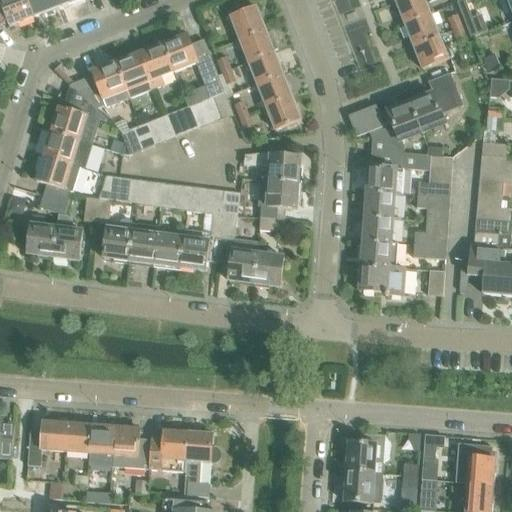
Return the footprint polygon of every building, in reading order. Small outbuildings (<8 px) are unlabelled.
[(35,20),(26,0),(0,0),(0,28),(8,26),(10,30),(35,20)] [(35,19),(59,9),(55,0),(26,0),(35,20),(35,19)] [(55,0),(59,9),(82,0),(55,0)] [(378,66),(369,38),(356,42),(347,13),(356,11),(352,0),(338,0),(361,71),(378,66)] [(403,0),(395,3),(404,26),(430,15),(424,0),(403,0)] [(457,4),(462,17),(470,14),(465,1),(457,4)] [(229,19),(238,42),(264,31),(255,9),(229,19)] [(404,26),(412,48),(439,38),(430,15),(404,26)] [(481,16),(464,23),(471,40),(488,33),(481,16)] [(448,22),(452,33),(462,29),(457,18),(448,22)] [(211,41),(219,37),(214,25),(206,29),(211,41)] [(467,42),(462,29),(452,33),(457,46),(467,42)] [(264,31),(238,42),(247,64),(273,54),(273,52),(276,50),(272,40),(268,41),(264,31)] [(189,36),(164,46),(175,74),(191,68),(195,67),(199,76),(209,101),(214,99),(226,95),(216,69),(205,42),(193,47),(191,43),(189,36)] [(448,60),(454,57),(449,47),(444,49),(439,38),(412,48),(421,71),(448,60)] [(164,46),(141,55),(155,91),(165,87),(162,80),(175,74),(164,46)] [(247,64),(256,87),(282,76),(273,54),(247,64)] [(155,91),(141,55),(117,64),(131,100),(155,91)] [(495,56),(484,60),(488,72),(499,68),(495,56)] [(217,64),(222,74),(231,71),(226,60),(217,64)] [(107,110),(131,100),(117,64),(92,74),(96,84),(77,92),(97,111),(106,107),(107,110)] [(236,85),(231,71),(222,74),(227,89),(236,85)] [(256,87),(265,109),(291,98),(282,76),(256,87)] [(435,94),(410,104),(422,137),(447,127),(442,115),(464,106),(453,76),(431,84),(435,94)] [(94,121),(97,111),(77,92),(70,113),(60,110),(52,135),(92,147),(98,125),(97,122),(94,121)] [(226,95),(214,99),(223,122),(235,117),(226,95)] [(300,121),(291,98),(265,109),(274,132),(300,121)] [(203,104),(212,126),(223,122),(214,99),(209,101),(203,104)] [(203,104),(191,108),(200,131),(212,126),(203,104)] [(237,107),(241,119),(249,115),(245,104),(237,107)] [(378,108),(351,118),(358,137),(371,133),(374,141),(373,156),(372,168),(399,169),(403,170),(431,172),(432,159),(428,159),(428,157),(406,155),(406,149),(404,144),(422,137),(410,104),(389,112),(380,115),(378,108)] [(191,108),(180,113),(189,135),(200,131),(191,108)] [(488,111),(488,120),(501,121),(505,122),(505,112),(488,111)] [(180,113),(168,117),(177,140),(189,135),(180,113)] [(254,127),(249,115),(241,119),(246,130),(254,127)] [(168,117),(157,122),(166,144),(177,140),(168,117)] [(484,134),(483,145),(485,145),(496,146),(497,121),(488,120),(487,133),(484,134)] [(157,122),(145,126),(154,149),(166,144),(157,122)] [(145,126),(134,130),(143,153),(154,149),(145,126)] [(134,130),(122,135),(131,158),(143,153),(134,130)] [(253,130),(242,135),(246,146),(257,141),(253,130)] [(84,171),(92,147),(52,135),(45,159),(81,170),(84,171)] [(485,145),(484,157),(507,159),(508,147),(485,145)] [(430,157),(428,157),(428,159),(432,159),(444,160),(444,159),(445,150),(431,148),(430,157)] [(271,168),(270,184),(301,186),(303,159),(273,156),(273,155),(249,158),(247,167),(271,168)] [(511,159),(507,159),(484,157),(483,170),(511,172),(511,159)] [(45,159),(37,183),(48,187),(44,199),(68,206),(72,194),(73,194),(81,170),(45,159)] [(432,159),(431,172),(431,184),(452,186),(454,160),(444,159),(444,160),(432,159)] [(370,167),(368,193),(397,195),(401,196),(403,170),(399,169),(372,168),(370,167)] [(511,184),(511,172),(483,170),(482,182),(505,184),(511,184)] [(108,178),(101,201),(111,203),(113,203),(117,203),(120,179),(108,178)] [(117,203),(129,205),(133,181),(120,179),(117,203)] [(129,205),(142,206),(145,183),(133,181),(129,205)] [(503,210),(505,184),(482,182),(479,208),(503,210)] [(142,206),(154,208),(157,184),(145,183),(142,206)] [(154,208),(165,210),(168,186),(157,184),(154,208)] [(299,211),(301,186),(270,184),(268,208),(263,207),(262,221),(287,223),(288,210),(299,211)] [(420,184),(419,197),(451,199),(452,186),(431,184),(420,184)] [(165,210),(177,211),(180,187),(168,186),(165,210)] [(193,189),(180,187),(177,211),(189,213),(193,189)] [(189,213),(201,214),(205,191),(193,189),(189,213)] [(201,214),(214,216),(217,192),(205,191),(201,214)] [(229,194),(217,192),(214,216),(226,218),(229,194)] [(368,193),(366,220),(395,221),(397,195),(368,193)] [(242,195),(229,194),(226,218),(239,219),(240,206),(242,195)] [(418,209),(429,210),(450,212),(451,199),(419,197),(418,209)] [(65,217),(68,206),(44,199),(41,209),(65,217)] [(97,224),(101,201),(88,199),(85,223),(97,224)] [(101,201),(97,224),(108,226),(109,226),(111,203),(101,201)] [(240,206),(239,219),(250,220),(252,208),(240,206)] [(511,211),(503,210),(479,208),(478,221),(511,224),(511,211)] [(429,210),(427,224),(449,225),(450,212),(429,210)] [(214,216),(211,237),(211,239),(222,241),(226,218),(214,216)] [(29,257),(55,259),(59,229),(44,228),(45,219),(33,217),(32,227),(29,257)] [(59,229),(55,259),(80,262),(83,232),(74,231),(74,225),(68,219),(60,218),(59,229)] [(236,243),(239,219),(226,218),(222,241),(236,243)] [(109,226),(108,226),(107,230),(109,230),(105,260),(130,263),(134,234),(133,233),(134,227),(133,223),(129,221),(125,220),(121,222),(119,225),(110,224),(110,226),(109,226)] [(366,220),(364,244),(393,246),(395,221),(366,220)] [(286,234),(287,223),(262,221),(261,233),(286,234)] [(510,237),(511,224),(478,221),(477,234),(501,236),(510,237)] [(427,224),(427,235),(448,236),(449,225),(427,224)] [(134,234),(130,263),(155,267),(160,237),(161,230),(135,226),(134,234)] [(184,240),(160,237),(155,267),(181,270),(186,233),(185,233),(184,240)] [(186,233),(181,270),(191,272),(206,274),(208,263),(219,264),(222,241),(211,239),(211,237),(186,233)] [(417,234),(416,247),(447,249),(448,236),(427,235),(417,234)] [(500,247),(501,236),(477,234),(476,245),(500,247)] [(230,283),(255,286),(259,255),(258,255),(259,246),(235,243),(234,252),(230,283)] [(364,244),(363,268),(391,271),(391,269),(396,270),(398,246),(393,246),(364,244)] [(446,261),(447,249),(416,247),(415,259),(446,261)] [(471,271),(470,283),(486,284),(485,295),(511,297),(511,266),(506,266),(507,253),(502,252),(502,251),(473,248),(471,271)] [(286,259),(259,255),(255,286),(282,289),(286,259)] [(396,270),(391,269),(391,271),(363,268),(361,292),(387,294),(387,297),(390,297),(390,296),(405,297),(407,271),(396,270)] [(444,298),(446,274),(432,273),(430,297),(444,298)] [(3,420),(0,419),(0,458),(12,460),(15,425),(3,424),(3,420)] [(43,452),(67,454),(69,426),(45,424),(44,435),(31,434),(28,469),(41,470),(43,452)] [(67,454),(91,455),(93,427),(69,426),(67,454)] [(91,455),(114,457),(115,457),(117,429),(93,427),(91,455)] [(142,431),(117,429),(115,457),(114,457),(113,470),(152,473),(152,472),(154,442),(141,441),(142,431)] [(154,438),(154,442),(152,472),(186,474),(188,474),(191,434),(166,433),(166,439),(154,438)] [(183,498),(193,499),(193,500),(210,501),(211,487),(201,486),(202,463),(215,464),(216,464),(217,464),(219,464),(220,463),(221,462),(221,461),(222,460),(223,459),(223,457),(223,456),(223,455),(222,453),(221,452),(221,451),(220,450),(219,450),(217,449),(216,449),(214,449),(215,436),(191,434),(188,474),(186,474),(185,477),(183,498)] [(349,444),(346,474),(376,477),(377,464),(384,464),(389,460),(391,445),(387,438),(387,437),(364,435),(363,445),(349,444)] [(425,439),(423,459),(436,460),(437,447),(438,436),(426,435),(425,439)] [(470,460),(468,488),(494,490),(496,462),(484,461),(485,448),(475,448),(474,460),(470,460)] [(404,466),(404,479),(418,480),(418,467),(404,466)] [(374,505),(376,477),(346,474),(344,502),(374,505)] [(76,487),(89,488),(89,479),(76,478),(76,487)] [(101,480),(89,479),(89,488),(100,489),(101,480)] [(417,490),(418,480),(404,479),(403,489),(417,490)] [(136,482),(135,494),(149,495),(149,483),(136,482)] [(51,485),(50,501),(62,502),(63,486),(51,485)] [(468,488),(466,511),(492,511),(494,490),(468,488)] [(111,495),(102,495),(101,505),(110,505),(111,495)] [(208,511),(210,501),(193,500),(193,499),(183,498),(166,496),(165,511),(173,511),(208,511)] [(422,501),(420,511),(436,511),(438,502),(422,501)]
